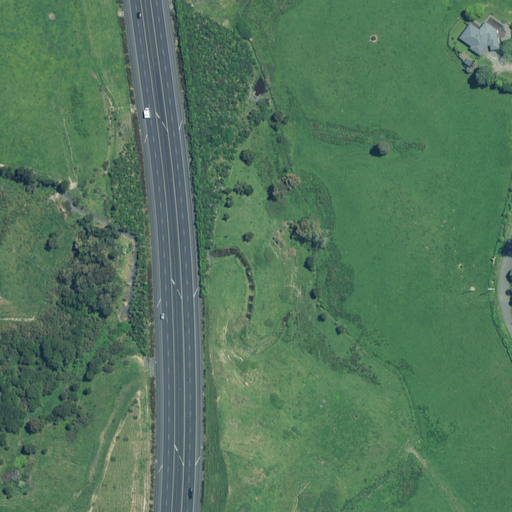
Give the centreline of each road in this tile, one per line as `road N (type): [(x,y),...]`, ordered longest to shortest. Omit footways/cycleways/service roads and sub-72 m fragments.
road 1 (motorway): [(156,0),(186,262),(186,511)]
road 2 (motorway): [(164,511),(164,267),(134,0)]
